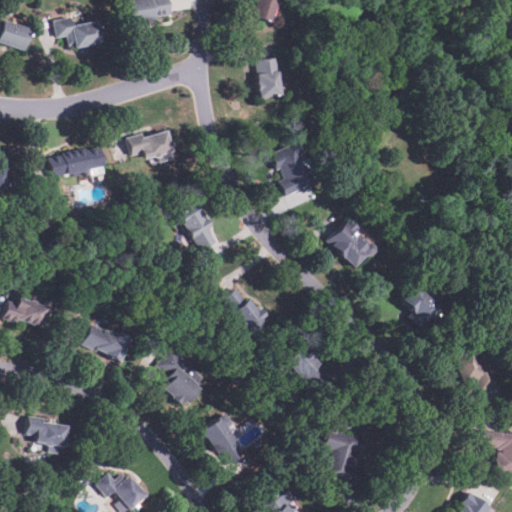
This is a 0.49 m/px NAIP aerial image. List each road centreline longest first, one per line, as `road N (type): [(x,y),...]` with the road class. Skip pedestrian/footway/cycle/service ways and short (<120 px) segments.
road 1 (residential): [(388,511),(423,456),(415,393),(260,230),(229,182),(202,108),(204,0)]
road 2 (residential): [(207,511),(174,465),(110,402),(63,378),(0,364)]
road 3 (residential): [(199,72),(66,107),(0,107)]
